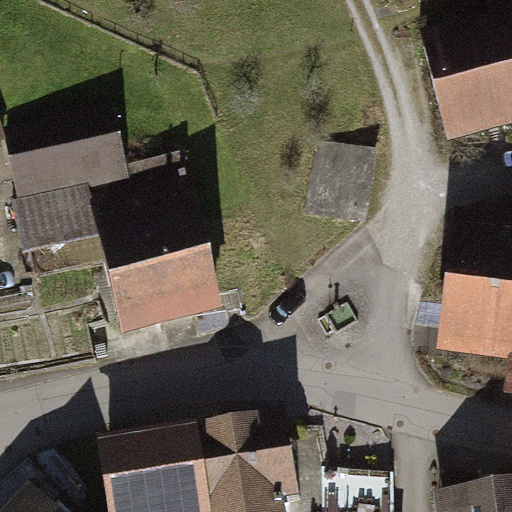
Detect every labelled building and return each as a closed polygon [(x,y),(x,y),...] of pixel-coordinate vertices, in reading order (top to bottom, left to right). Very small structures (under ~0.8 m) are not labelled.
[(511,3),(422,27),(450,134),(511,118),(511,3)] [(0,111),(0,150),(9,149),(4,111),(0,111)] [(16,206),(27,255),(103,238),(121,318),(161,309),(161,311),(218,298),(189,168),(130,182),(115,111),(10,135),(25,204),(16,206)] [(368,223),(379,153),(319,143),(307,213),(368,223)] [(511,232),(460,226),(447,341),(511,350),(511,232)] [(281,425),(112,450),(120,511),(219,511),(218,498),(234,496),(235,511),(282,511),(282,507),(293,505),(281,425)] [(325,470),(325,511),(392,511),(393,477),(325,470)] [(511,511),(511,482),(450,489),(453,511),(511,511)]
